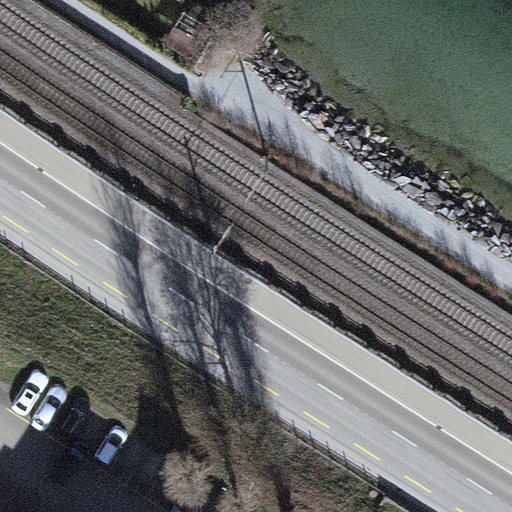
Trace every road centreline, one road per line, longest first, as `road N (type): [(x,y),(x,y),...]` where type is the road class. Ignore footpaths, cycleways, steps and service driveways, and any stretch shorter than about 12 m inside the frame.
road 1 (primary): [(0,179),(511,505)]
road 2 (residential): [(124,511),(0,433)]
